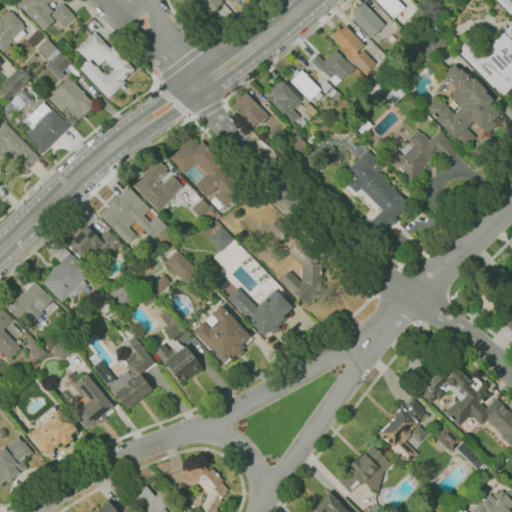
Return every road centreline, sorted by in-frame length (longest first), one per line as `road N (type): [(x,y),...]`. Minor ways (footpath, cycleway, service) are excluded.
road 1 (tertiary): [(511,376),(322,224),(195,88)]
road 2 (residential): [(511,198),(370,338),(258,511)]
road 3 (secondary): [(307,0),(85,164),(0,249)]
road 4 (residential): [(370,338),(88,473),(31,511)]
road 5 (residential): [(195,88),(184,61),(154,54),(102,0)]
